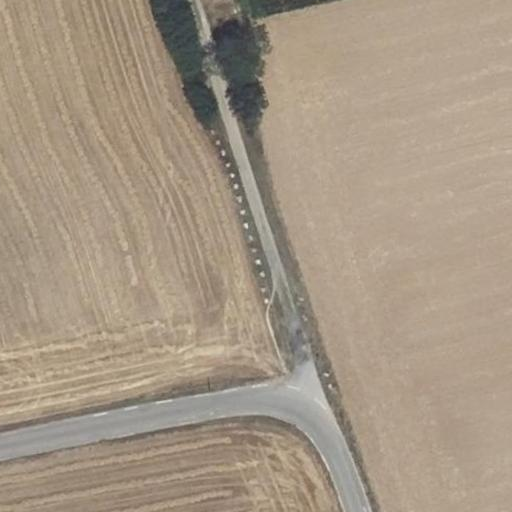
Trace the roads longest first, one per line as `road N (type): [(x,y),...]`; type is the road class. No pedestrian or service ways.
road 1 (unclassified): [(355,511),(326,430),(303,406),(282,399),(257,397),(0,447)]
road 2 (track): [(303,406),(303,358),(194,0)]
